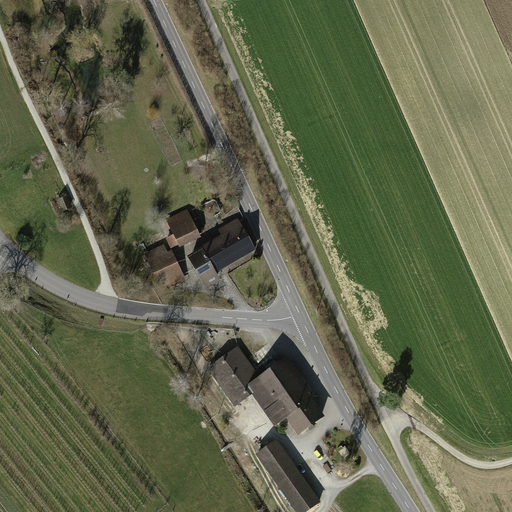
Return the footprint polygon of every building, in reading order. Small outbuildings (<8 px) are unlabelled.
[(68,195),(57,199),(62,211),(72,207),(68,195)] [(200,236),(187,210),(166,220),(173,234),(165,238),(171,248),(179,244),(180,247),(200,236)] [(221,280),(216,272),(256,249),(238,218),(219,229),(221,234),(200,246),(201,247),(187,255),(206,289),(221,280)] [(167,252),(164,244),(144,254),(148,262),(144,264),(155,285),(158,284),(159,287),(165,284),(168,289),(186,280),(171,250),(167,252)] [(238,345),(206,368),(234,406),(252,393),(247,385),(261,376),(238,345)] [(327,416),(288,358),(261,376),(247,385),(252,393),(274,425),(286,417),(299,435),(327,416)] [(306,511),(321,502),(277,439),(255,454),(296,511),(306,511)]
